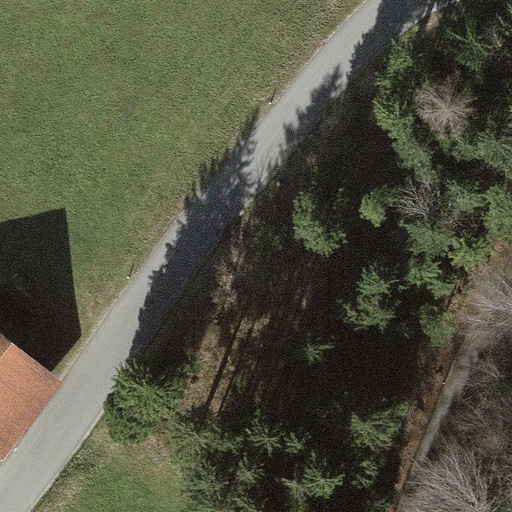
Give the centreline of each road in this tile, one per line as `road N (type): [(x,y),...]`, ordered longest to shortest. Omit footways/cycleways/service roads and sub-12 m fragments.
road 1 (tertiary): [(0,507),(381,8),(405,0)]
road 2 (tertiary): [(511,332),(450,511)]
